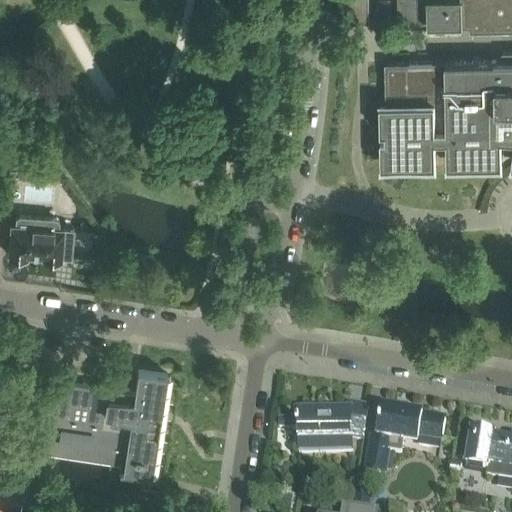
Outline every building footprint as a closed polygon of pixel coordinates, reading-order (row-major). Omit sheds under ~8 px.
[(339,0),(340,24),(369,23),(368,0),(339,0)] [(400,0),(401,13),(419,13),(419,0),(400,0)] [(511,0),(461,0),(427,1),(428,28),(463,28),(463,27),(470,27),(470,32),(511,31),(511,0)] [(511,59),(433,61),(410,62),(385,62),(386,104),(381,104),(381,113),(381,132),(386,132),(386,139),(381,139),(382,158),(382,167),(436,166),(436,157),(436,141),(447,141),(448,161),(448,165),(502,164),(502,160),(502,139),(511,139),(511,59)] [(6,187),(16,188),(18,170),(8,169),(6,187)] [(44,258),(62,260),(62,256),(70,257),(73,228),(59,227),(59,220),(56,217),(20,214),(16,217),(16,224),(12,223),(9,255),(27,257),(27,255),(44,256),(44,258)] [(0,425),(8,365),(0,363),(0,425)] [(124,475),(133,476),(134,473),(152,475),(153,468),(168,374),(138,369),(138,371),(139,371),(136,392),(37,377),(37,379),(19,376),(15,399),(42,403),(35,450),(121,462),(120,470),(124,471),(124,475)] [(299,428),(299,454),(352,454),(352,439),(363,441),(369,408),(348,405),(346,412),(299,412),(299,420),(279,420),(279,429),(299,428)] [(366,473),(388,477),(392,453),(402,454),(404,439),(419,442),(419,439),(440,443),(440,445),(442,445),(445,422),(383,411),(378,439),(372,438),(366,473)] [(487,477),(511,481),(511,436),(510,441),(472,434),(471,440),(459,438),(456,458),(467,460),(467,462),(468,462),(467,469),(488,472),(487,477)] [(451,477),(460,478),(462,465),(461,465),(462,463),(453,462),(451,477)] [(6,485),(22,491),(30,494),(36,479),(13,469),(6,485)] [(354,508),(355,508),(379,511),(379,510),(370,509),(374,484),(358,481),(354,508)] [(280,511),(283,511),(292,511),(294,499),(282,497),(280,511)]
